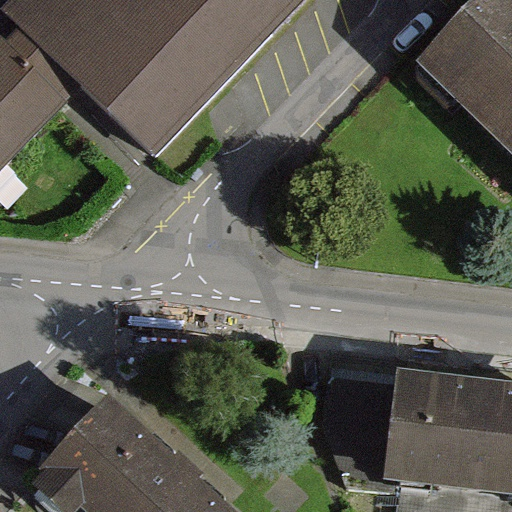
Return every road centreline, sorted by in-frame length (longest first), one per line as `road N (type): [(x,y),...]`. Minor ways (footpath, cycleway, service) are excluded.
road 1 (residential): [(125,289),(401,0)]
road 2 (residential): [(511,333),(125,289)]
road 3 (residential): [(0,406),(125,289)]
road 4 (residential): [(125,289),(0,277)]
